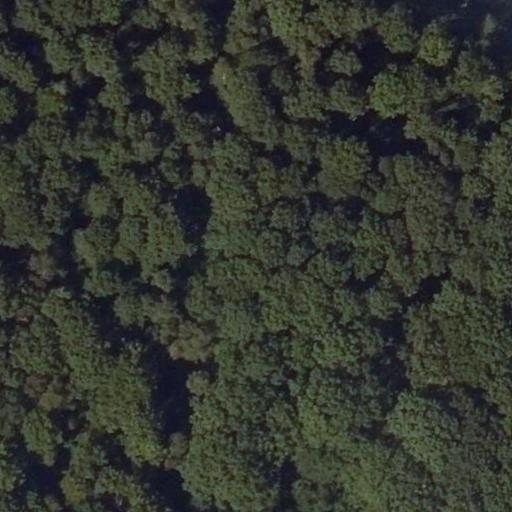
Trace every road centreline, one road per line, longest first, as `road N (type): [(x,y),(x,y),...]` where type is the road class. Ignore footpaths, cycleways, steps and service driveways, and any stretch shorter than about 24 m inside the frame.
road 1 (track): [(184,511),(244,0)]
road 2 (track): [(59,511),(511,295)]
